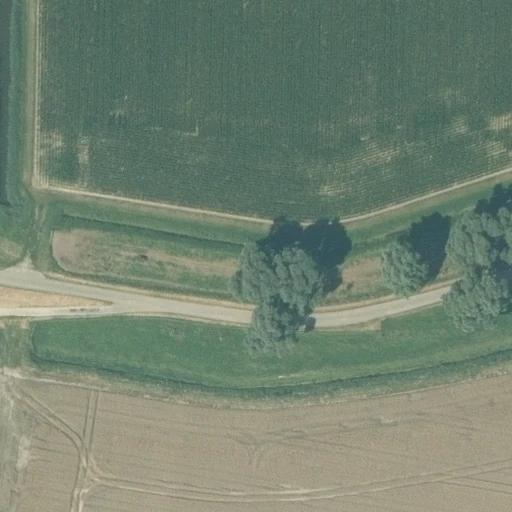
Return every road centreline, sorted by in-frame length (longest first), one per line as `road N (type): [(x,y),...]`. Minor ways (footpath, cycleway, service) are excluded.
road 1 (unclassified): [(154,303),(297,323),(348,320),(511,275)]
road 2 (unclassified): [(154,303),(0,279)]
road 3 (track): [(0,313),(154,303)]
